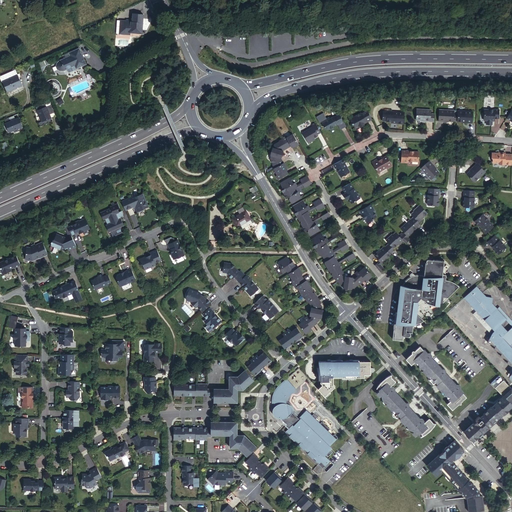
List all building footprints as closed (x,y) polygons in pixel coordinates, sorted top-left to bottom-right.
[(126,20),(120,19),(119,25),(121,26),(120,33),(129,34),(130,32),(141,32),(143,13),(132,13),(131,21),(130,21),(130,19),(126,19),(126,20)] [(59,70),(62,69),(73,65),(77,66),(84,63),(81,58),(80,57),(79,55),(79,53),(77,48),(67,52),(68,55),(58,59),(55,61),(55,65),(56,68),(59,70)] [(103,48),(99,53),(105,57),(108,52),(103,48)] [(13,68),(0,74),(0,81),(1,80),(5,90),(20,84),(13,68)] [(20,84),(5,90),(8,95),(22,89),(20,84)] [(43,102),(34,106),(40,121),(41,121),(49,117),(48,114),(45,107),(43,102)] [(425,120),(430,120),(431,112),(431,108),(417,108),(416,118),(421,119),(425,119),(425,120)] [(455,119),(456,113),(454,113),(454,109),(439,108),(438,120),(444,120),(444,119),(448,120),(453,120),(453,119),(455,119)] [(499,118),(500,108),(495,108),(495,109),(485,108),(484,118),(487,119),(486,123),(492,124),(492,120),(492,118),(494,118),(494,117),(499,118)] [(372,118),(367,109),(361,112),(361,111),(350,117),(356,127),(360,125),(361,125),(364,124),(364,122),(366,120),(366,121),(372,118)] [(403,122),(404,111),(383,109),(382,119),(391,120),(391,121),(397,121),(397,122),(403,122)] [(473,110),(458,109),(457,120),(463,121),(466,121),(466,122),(472,122),(473,110)] [(342,120),(338,114),(334,116),(334,115),(330,117),(329,118),(327,117),(321,120),(325,127),(327,128),(329,127),(331,127),(333,126),(334,124),(337,122),(337,123),(342,120)] [(20,127),(17,117),(8,121),(3,123),(7,133),(11,131),(12,132),(17,130),(16,129),(20,127)] [(49,117),(41,121),(40,121),(36,123),(38,126),(51,121),(49,117)] [(321,131),(316,121),(312,123),(313,125),(303,131),(309,141),(313,139),(312,138),(315,136),(319,134),(318,133),(321,131)] [(300,142),(293,131),(286,135),(285,134),(282,135),(283,136),(289,146),(292,144),(292,146),(294,146),(300,142)] [(272,148),(272,150),(283,153),(284,149),(289,146),(283,136),(279,138),(279,139),(275,142),(274,146),(272,145),(272,148)] [(408,149),(402,149),(401,161),(407,162),(407,160),(418,160),(418,150),(408,150),(408,149)] [(272,150),(272,160),(273,163),(275,167),(284,161),(282,157),(283,153),(272,150)] [(511,164),(511,153),(505,153),(505,152),(498,152),(492,152),(492,157),(493,158),(493,162),(499,162),(499,163),(511,164)] [(345,156),(333,163),(335,167),(336,166),(338,169),(338,170),(341,175),(350,170),(345,161),(347,160),(345,156)] [(386,168),(390,166),(385,156),(380,158),(379,159),(377,160),(376,159),(369,163),(376,174),(386,168)] [(434,164),(429,159),(420,167),(432,178),(440,171),(436,167),(433,164),(434,164)] [(275,167),(274,167),(278,174),(276,175),(279,179),(290,173),(288,169),(289,167),(285,161),(284,161),(275,167)] [(485,171),(477,162),(472,167),(473,167),(470,170),(466,173),(473,181),(485,171)] [(302,183),(310,179),(307,174),(300,178),(302,183)] [(290,176),(280,182),(282,186),(283,186),(285,187),(281,189),(282,191),(283,190),(284,193),(297,186),(295,182),(294,182),(290,176)] [(312,183),(310,179),(302,183),(305,187),(312,183)] [(354,187),(350,181),(342,186),(346,192),(344,193),(347,199),(349,197),(352,202),(361,197),(355,187),(354,187)] [(291,202),(302,196),(299,191),(299,190),(297,186),(284,193),(286,195),(285,196),(286,198),(289,196),(290,197),(289,198),(291,202)] [(439,194),(439,187),(429,186),(429,193),(428,193),(428,203),(436,203),(437,204),(438,204),(439,203),(439,202),(438,201),(439,201),(439,197),(438,197),(438,194),(439,194)] [(475,190),(465,189),(464,196),(465,196),(465,199),(464,199),(464,203),(463,204),(463,206),(464,206),(466,206),(467,206),(475,206),(475,196),(475,190)] [(143,210),(147,208),(142,195),(132,199),(131,198),(121,202),(125,211),(135,207),(138,213),(143,211),(143,210)] [(315,206),(323,201),(320,197),(313,201),(315,206)] [(307,205),(304,199),(293,205),(296,210),(297,209),(297,211),(294,212),(295,214),(296,213),(297,216),(308,209),(310,208),(308,204),(307,205)] [(325,206),(323,201),(315,206),(318,210),(325,206)] [(371,203),(360,209),(362,213),(363,213),(368,221),(374,217),(374,216),(377,214),(374,209),(375,208),(371,203)] [(115,215),(118,214),(116,210),(119,209),(117,204),(109,208),(110,209),(99,214),(103,221),(104,220),(108,219),(110,224),(107,226),(105,227),(108,233),(123,227),(120,220),(118,221),(115,215)] [(427,212),(420,204),(413,210),(414,210),(411,213),(413,216),(410,219),(417,226),(420,223),(418,221),(421,218),(423,215),(427,212)] [(243,205),(229,214),(234,223),(248,215),(243,205)] [(301,223),(303,226),(313,220),(310,214),(311,213),(308,209),(297,216),(299,219),(299,220),(300,222),(301,223)] [(331,216),(328,211),(321,215),(324,220),(331,216)] [(481,227),(485,233),(493,226),(489,221),(483,213),(477,218),(476,218),(475,219),(474,220),(475,222),(476,222),(479,225),(479,224),(481,227)] [(310,234),(320,229),(317,224),(318,223),(316,218),(313,220),(303,226),(304,228),(303,228),(305,230),(308,229),(309,230),(308,231),(310,234)] [(410,219),(400,227),(405,232),(401,236),(403,239),(406,242),(409,239),(407,236),(408,235),(411,232),(417,226),(410,219)] [(89,230),(85,220),(78,223),(79,225),(76,226),(76,225),(72,227),(72,226),(67,228),(67,229),(70,234),(71,236),(78,233),(78,235),(89,230)] [(337,236),(341,234),(338,229),(331,234),(334,238),(337,236)] [(400,242),(403,239),(401,236),(396,231),(393,234),(393,233),(386,239),(389,243),(385,247),(390,253),(393,250),(392,248),(393,247),(397,244),(400,242)] [(325,237),(321,232),(312,239),(314,242),(315,242),(316,243),(313,245),(314,247),(316,249),(327,242),(328,242),(325,237)] [(499,239),(494,234),(487,241),(492,246),(495,248),(494,249),(496,251),(497,251),(496,252),(497,254),(498,254),(500,253),(500,252),(506,246),(499,239)] [(76,248),(71,236),(68,238),(65,239),(58,236),(56,241),(54,240),(54,239),(51,246),(60,250),(64,250),(65,251),(67,249),(68,252),(76,248)] [(339,248),(347,243),(344,239),(337,243),(339,248)] [(172,254),(171,255),(174,261),(177,259),(178,260),(181,259),(182,257),(185,256),(183,251),(181,246),(179,241),(168,246),(172,254)] [(322,256),(323,258),(334,251),(331,247),(330,248),(327,242),(316,249),(319,255),(322,256)] [(349,247),(347,243),(339,248),(342,252),(349,247)] [(40,259),(47,256),(42,244),(35,247),(34,246),(31,247),(30,249),(26,249),(25,262),(32,262),(40,259)] [(385,247),(384,246),(380,249),(378,251),(377,251),(374,254),(380,260),(376,264),(381,270),(385,267),(381,263),(391,254),(390,253),(385,247)] [(146,258),(139,261),(142,267),(143,266),(145,272),(156,267),(155,265),(161,262),(157,251),(150,255),(151,257),(146,259),(146,258)] [(334,251),(323,258),(325,261),(324,261),(324,263),(327,268),(338,261),(335,255),(336,255),(334,251)] [(356,257),(353,252),(345,257),(348,261),(356,257)] [(290,260),(287,255),(277,262),(281,268),(280,269),(283,273),(286,271),(288,273),(297,267),(293,261),(290,262),(289,261),(290,260)] [(20,267),(16,257),(8,261),(8,260),(7,261),(6,260),(4,261),(3,262),(0,263),(0,267),(1,269),(0,269),(0,270),(3,276),(9,273),(8,271),(10,270),(13,269),(14,270),(20,267)] [(433,257),(433,258),(428,257),(427,258),(426,259),(426,260),(427,260),(427,261),(425,261),(423,274),(422,274),(422,273),(418,273),(415,273),(413,276),(411,275),(410,275),(408,276),(406,277),(406,278),(404,280),(403,282),(402,283),(401,283),(397,310),(395,310),(391,337),(402,339),(403,334),(407,335),(408,335),(409,334),(409,333),(410,331),(411,331),(412,322),(414,322),(415,322),(417,322),(418,322),(419,321),(421,320),(423,319),(416,313),(415,313),(418,296),(423,292),(431,300),(440,303),(443,301),(443,295),(448,296),(459,285),(456,282),(455,281),(453,280),(452,279),(450,279),(445,278),(446,273),(442,273),(444,259),(433,257)] [(338,261),(327,268),(329,272),(329,273),(331,275),(333,278),(334,277),(341,273),(343,271),(340,266),(341,265),(338,261)] [(239,282),(246,276),(241,271),(239,272),(232,264),(225,263),(223,273),(227,274),(228,274),(230,276),(229,276),(232,279),(234,277),(239,283),(239,282)] [(303,277),(308,274),(302,264),(299,266),(303,272),(302,274),(302,275),(303,277)] [(373,274),(365,264),(358,270),(357,269),(355,271),(358,274),(363,280),(366,278),(367,279),(369,279),(373,274)] [(299,266),(297,267),(288,273),(292,279),(291,280),(293,284),(303,277),(302,275),(302,274),(303,272),(299,266)] [(135,281),(131,271),(124,274),(124,275),(122,276),(122,275),(117,277),(116,279),(120,288),(135,281)] [(343,287),(348,288),(350,275),(344,275),(344,276),(342,276),(342,275),(341,273),(334,277),(337,282),(338,281),(341,285),(343,286),(343,287)] [(350,275),(348,288),(353,288),(353,286),(356,287),(359,283),(360,284),(364,281),(363,280),(358,274),(356,276),(355,277),(353,277),(353,275),(350,275)] [(252,280),(247,275),(246,276),(239,282),(247,291),(246,291),(251,296),(259,289),(251,281),(252,280)] [(112,286),(108,277),(103,279),(102,276),(98,278),(98,280),(91,283),(95,292),(107,287),(107,288),(112,286)] [(300,292),(311,285),(307,280),(306,279),(305,280),(303,277),(293,284),(295,287),(296,286),(300,292)] [(79,292),(75,283),(67,286),(52,293),(56,302),(63,299),(72,295),(76,304),(79,303),(78,302),(82,300),(78,293),(79,292)] [(312,303),(319,298),(315,292),(316,290),(314,288),(313,288),(311,285),(300,292),(302,296),(303,295),(307,301),(308,301),(311,304),(312,303)] [(485,295),(475,285),(463,296),(476,310),(479,313),(481,313),(483,314),(485,314),(488,317),(493,313),(494,313),(497,310),(496,308),(491,303),(492,297),(485,295)] [(200,294),(189,291),(188,293),(187,294),(186,296),(186,298),(186,299),(186,301),(192,302),(191,304),(196,308),(197,307),(201,313),(211,304),(204,297),(203,297),(202,296),(200,296),(199,295),(200,294)] [(263,296),(254,304),(259,309),(261,307),(263,309),(262,310),(265,314),(265,313),(270,318),(278,310),(269,300),(268,300),(263,296)] [(310,310),(322,313),(323,308),(322,308),(322,306),(320,303),(321,302),(319,298),(312,303),(313,305),(313,306),(311,306),(310,310)] [(511,318),(499,305),(496,308),(497,310),(494,313),(493,313),(488,317),(485,314),(483,314),(481,313),(479,313),(476,310),(472,313),(489,332),(487,337),(489,338),(493,332),(495,330),(496,331),(499,325),(501,324),(506,319),(511,325),(511,318)] [(205,329),(209,334),(221,323),(216,318),(213,315),(214,314),(210,309),(202,316),(206,320),(204,323),(207,327),(205,329)] [(321,317),(322,313),(310,310),(309,315),(311,315),(311,317),(308,319),(313,325),(314,324),(314,325),(318,322),(317,321),(320,319),(320,317),(321,317)] [(311,327),(313,325),(308,319),(306,316),(303,318),(304,319),(303,320),(310,330),(311,327)] [(303,320),(298,323),(305,334),(310,330),(303,320)] [(511,326),(507,331),(506,330),(503,328),(503,327),(501,324),(499,325),(496,331),(495,330),(493,332),(489,338),(487,342),(495,346),(493,349),(501,353),(500,356),(508,361),(507,363),(511,366),(511,372),(510,377),(511,379),(511,326)] [(300,339),(303,337),(296,327),(293,330),(293,331),(291,332),(290,330),(284,335),(285,337),(283,339),(283,338),(280,340),(286,350),(289,347),(289,346),(291,345),(291,344),(296,340),(297,340),(299,338),(300,339)] [(70,330),(60,329),(60,336),(59,336),(59,345),(64,345),(65,347),(70,347),(70,344),(73,344),(73,333),(70,333),(70,330)] [(244,339),(245,338),(242,336),(239,334),(236,332),(235,332),(232,329),(225,335),(228,339),(231,344),(232,343),(235,347),(238,344),(239,345),(245,340),(244,339)] [(447,335),(437,344),(471,380),(487,364),(454,329),(447,335)] [(26,333),(26,331),(15,331),(15,336),(14,336),(14,341),(15,341),(15,348),(19,348),(19,349),(22,349),(22,348),(26,348),(26,342),(29,342),(30,335),(26,335),(26,333)] [(124,352),(124,343),(110,343),(110,346),(106,346),(106,351),(102,352),(102,355),(101,355),(101,356),(102,356),(102,359),(106,359),(106,361),(111,362),(113,362),(114,363),(116,363),(117,362),(118,362),(118,359),(122,359),(122,354),(121,354),(121,352),(124,352)] [(162,354),(162,345),(155,345),(155,346),(144,346),(144,361),(145,362),(155,363),(155,354),(162,354)] [(449,377),(449,376),(446,373),(445,374),(445,373),(445,372),(446,371),(445,370),(444,369),(443,369),(442,370),(441,369),(442,368),(432,358),(431,358),(430,357),(431,357),(431,356),(431,355),(431,354),(430,354),(430,353),(429,353),(428,353),(428,354),(427,354),(426,353),(427,352),(423,349),(419,345),(415,350),(416,351),(412,355),(411,353),(407,358),(406,360),(411,365),(415,361),(416,363),(418,361),(421,366),(424,369),(427,372),(428,377),(430,376),(437,384),(438,384),(441,384),(443,384),(445,382),(447,379),(448,378),(449,377)] [(257,356),(251,361),(253,363),(248,367),(256,376),(259,374),(258,373),(260,371),(260,370),(265,365),(266,366),(268,364),(269,365),(272,362),(264,353),(259,357),(257,356)] [(74,356),(61,356),(61,363),(60,363),(60,365),(60,366),(61,366),(61,368),(59,368),(59,376),(71,376),(71,371),(74,371),(74,356)] [(27,363),(27,357),(17,357),(17,360),(16,360),(16,364),(15,364),(14,369),(16,369),(16,375),(19,375),(19,376),(20,376),(21,376),(22,376),(23,376),(24,376),(24,375),(27,375),(27,370),(25,370),(25,368),(29,368),(29,363),(27,363)] [(321,380),(321,383),(323,384),(319,389),(327,398),(339,386),(338,384),(337,377),(341,377),(355,377),(364,376),(364,375),(364,373),(370,373),(370,360),(358,360),(358,359),(352,359),(352,360),(349,360),(342,361),(335,361),(335,359),(330,360),(330,359),(327,359),(327,361),(320,361),(320,367),(319,367),(319,380),(321,380)] [(244,390),(254,380),(245,371),(238,377),(230,377),(230,390),(214,390),(214,397),(214,403),(237,403),(237,390),(238,390),(241,387),(244,390)] [(385,399),(384,400),(390,406),(392,410),(393,409),(400,417),(402,417),(406,416),(407,415),(409,413),(410,412),(411,411),(412,410),(412,409),(410,406),(409,407),(408,406),(409,405),(409,404),(409,403),(409,402),(408,402),(407,402),(406,403),(404,401),(405,401),(395,390),(394,390),(393,389),(394,388),(394,387),(394,386),(393,386),(392,386),(391,387),(390,386),(395,381),(391,376),(391,374),(388,375),(386,377),(384,379),(384,380),(382,381),(381,382),(380,381),(378,385),(380,388),(378,390),(379,390),(376,393),(380,396),(382,395),(385,399)] [(502,417),(511,407),(511,388),(499,374),(490,382),(503,396),(504,398),(502,399),(501,398),(489,409),(488,409),(483,414),(480,417),(479,416),(476,419),(476,420),(477,421),(474,423),(466,429),(475,438),(500,415),(502,417)] [(441,387),(451,379),(449,376),(449,377),(448,378),(447,379),(445,382),(443,384),(441,384),(438,384),(437,384),(436,385),(442,392),(444,391),(441,387)] [(156,383),(156,379),(144,379),(144,383),(145,383),(145,391),(148,394),(152,394),(152,393),(153,393),(153,392),(157,392),(157,383),(156,383)] [(286,379),(276,389),(287,396),(291,393),(295,389),(286,379)] [(456,384),(451,379),(441,387),(444,391),(446,394),(448,394),(451,397),(449,398),(451,401),(447,404),(451,409),(454,409),(458,405),(457,404),(461,400),(463,401),(467,397),(463,393),(464,392),(461,389),(460,390),(459,389),(460,387),(460,386),(459,385),(458,385),(457,385),(457,386),(455,384),(456,384)] [(80,399),(80,383),(68,383),(68,391),(66,391),(66,399),(68,399),(71,401),(77,401),(80,399)] [(174,396),(207,396),(207,390),(207,385),(196,385),(196,386),(185,386),(185,385),(174,385),(174,396)] [(113,399),(120,399),(120,388),(108,388),(108,389),(101,389),(101,400),(103,400),(103,401),(103,402),(104,402),(105,402),(106,402),(107,402),(108,401),(108,400),(110,400),(110,399),(113,399)] [(21,394),(21,399),(22,399),(22,409),(33,409),(33,401),(34,401),(34,399),(33,399),(33,389),(19,389),(19,394),(21,394)] [(313,413),(308,407),(300,414),(302,415),(301,416),(295,409),(296,408),(297,407),(297,406),(297,405),(297,404),(297,403),(297,402),(296,401),(296,400),(295,400),(294,399),(293,399),(292,399),(291,398),(291,397),(291,395),(291,394),(291,393),(287,396),(276,389),(273,396),(272,398),(272,401),(272,403),(272,404),(275,404),(275,407),(273,411),(273,414),(273,415),(274,417),(276,418),(277,419),(279,420),(284,420),(285,419),(290,418),(293,421),(289,424),(292,427),(289,430),(293,433),(292,434),(297,440),(298,439),(301,442),(300,443),(305,449),(306,448),(309,451),(308,452),(313,458),(314,457),(316,459),(315,460),(322,467),(325,465),(322,461),(323,460),(325,462),(328,459),(323,453),(324,452),(326,454),(331,450),(329,448),(330,446),(328,444),(337,436),(334,432),(332,434),(328,429),(330,427),(322,419),(321,421),(316,416),(318,415),(315,411),(313,413)] [(390,406),(384,400),(383,401),(392,410),(390,406)] [(359,416),(350,423),(371,446),(384,460),(400,445),(367,408),(359,416)] [(414,411),(412,409),(412,410),(411,411),(410,412),(409,413),(407,415),(406,416),(402,417),(400,417),(399,419),(405,425),(406,424),(403,421),(414,411)] [(419,416),(414,411),(403,421),(406,424),(408,427),(409,427),(414,431),(412,433),(415,436),(418,434),(420,433),(423,435),(426,433),(426,431),(427,430),(428,430),(430,429),(431,428),(433,426),(435,422),(433,422),(429,417),(423,422),(422,421),(423,421),(423,420),(423,419),(423,418),(422,418),(421,417),(420,418),(419,418),(418,417),(419,416)] [(74,419),(74,412),(64,412),(64,419),(63,419),(63,430),(73,430),(74,419)] [(493,425),(502,417),(500,415),(475,438),(466,429),(464,432),(467,434),(466,435),(473,443),(481,436),(482,437),(486,431),(493,425)] [(29,426),(29,420),(16,420),(16,425),(14,425),(14,434),(17,434),(19,434),(20,438),(28,438),(27,431),(28,431),(28,426),(29,426)] [(247,457),(257,447),(245,436),(242,439),(239,436),(237,436),(237,423),(212,423),(212,431),(212,436),(231,436),(231,448),(239,448),(247,457)] [(208,431),(208,429),(174,429),(174,440),(185,440),(185,439),(196,439),(196,441),(208,441),(208,437),(208,431)] [(159,446),(159,441),(148,441),(148,442),(142,442),(141,442),(138,436),(132,440),(140,455),(146,451),(156,451),(156,446),(159,446)] [(463,493),(467,497),(469,511),(485,509),(483,495),(480,496),(479,491),(452,462),(455,459),(456,459),(462,454),(461,453),(464,450),(462,448),(457,442),(455,440),(445,449),(445,450),(438,456),(427,465),(434,473),(438,474),(442,470),(457,487),(460,487),(462,489),(460,490),(463,494),(463,493)] [(130,450),(126,443),(121,446),(122,448),(119,450),(119,449),(115,451),(115,450),(112,452),(112,450),(107,453),(109,457),(108,458),(109,459),(112,463),(121,458),(126,455),(125,453),(130,450)] [(263,465),(258,460),(256,458),(257,457),(254,454),(246,463),(249,466),(249,465),(251,467),(249,469),(255,474),(257,472),(259,474),(258,475),(261,478),(269,469),(267,466),(266,467),(264,465),(263,465)] [(192,474),(192,467),(183,467),(183,474),(184,474),(184,484),(185,485),(188,485),(189,484),(194,484),(194,474),(192,474)] [(103,478),(97,469),(91,472),(91,473),(92,474),(88,476),(88,475),(84,476),(84,480),(83,480),(83,486),(87,486),(87,489),(91,489),(98,485),(96,482),(103,478)] [(150,479),(150,471),(138,471),(138,479),(139,479),(139,484),(137,486),(137,491),(139,494),(150,494),(150,489),(151,490),(151,479),(150,479)] [(234,481),(234,472),(226,472),(226,473),(218,473),(217,471),(215,473),(212,476),(208,480),(213,485),(220,485),(226,485),(226,483),(233,483),(234,481)] [(278,475),(275,472),(267,481),(269,484),(270,484),(272,486),(274,489),(283,480),(280,477),(279,478),(277,476),(278,475)] [(76,489),(76,478),(68,479),(68,480),(63,480),(63,479),(55,479),(56,489),(62,489),(62,492),(69,492),(69,489),(76,489)] [(287,495),(295,487),(292,484),(293,484),(291,482),(291,481),(288,478),(280,486),(283,489),(284,488),(286,490),(285,491),(284,492),(287,495)] [(44,491),(44,482),(31,482),(31,481),(25,481),(25,492),(31,492),(36,492),(36,491),(44,491)] [(296,501),(304,493),(301,490),(300,491),(298,489),(295,487),(287,495),(290,498),(291,497),(292,496),(294,498),(293,498),(296,501)] [(306,511),(314,502),(311,499),(310,500),(308,498),(309,497),(306,495),(298,503),(301,506),(301,505),(303,507),(303,508),(306,511)] [(321,511),(323,510),(320,508),(319,509),(317,507),(318,506),(315,503),(307,511),(321,511)]
